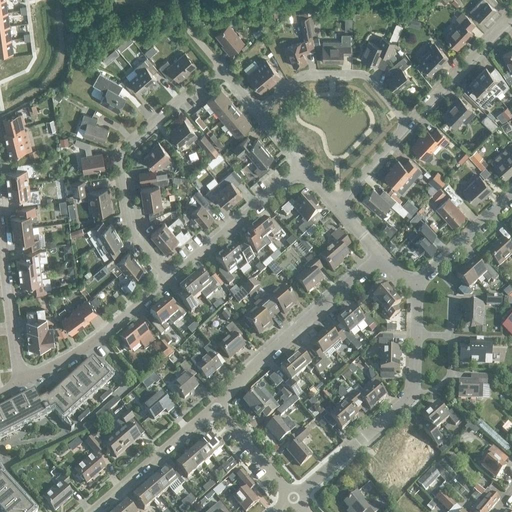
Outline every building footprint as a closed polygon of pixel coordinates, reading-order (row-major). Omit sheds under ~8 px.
[(482,24),(496,10),(493,7),(497,2),(495,0),(480,0),(476,5),(479,8),(473,15),(482,24)] [(7,12),(0,13),(0,26),(9,26),(7,12)] [(445,38),(456,49),(466,39),(467,40),(473,34),(469,30),(475,25),(462,13),(456,19),(460,22),(445,38)] [(305,41),(304,41),(307,50),(308,52),(314,51),(308,17),(300,19),(305,41)] [(396,24),(389,41),(394,43),(395,43),(402,27),(396,24)] [(229,55),(243,43),(228,25),(216,35),(226,47),(224,49),(229,55)] [(9,26),(0,26),(0,40),(11,39),(9,26)] [(350,54),(350,46),(349,46),(349,34),(341,34),(341,46),(322,46),(322,62),(341,62),(342,54),(350,54)] [(262,37),(254,42),(258,49),(261,48),(265,54),(270,51),(262,37)] [(389,41),(381,38),(378,46),(368,42),(360,59),(376,66),(381,54),(389,57),(394,43),(389,41)] [(11,39),(0,40),(0,54),(13,53),(11,39)] [(303,52),(307,50),(304,41),(284,48),(288,58),(289,57),(293,66),(306,62),(303,52)] [(424,68),(423,69),(431,76),(442,65),(441,64),(447,57),(435,44),(418,62),(424,68)] [(511,72),(511,50),(502,55),(511,72)] [(184,75),(195,65),(185,53),(171,65),(167,61),(158,68),(169,81),(174,76),(178,81),(185,75),(184,75)] [(396,92),(410,80),(402,70),(409,65),(403,57),(388,69),(392,74),(386,79),(396,92)] [(157,70),(148,59),(146,58),(133,69),(137,73),(148,86),(156,79),(152,74),(157,70)] [(260,91),(279,76),(266,60),(247,76),(260,91)] [(485,68),(477,77),(490,89),(495,84),(503,92),(509,87),(498,71),(494,68),(490,72),(485,68)] [(117,112),(125,98),(114,92),(118,84),(99,73),(92,85),(103,91),(101,94),(103,96),(100,102),(117,112)] [(148,86),(137,73),(129,80),(127,78),(122,82),(131,92),(136,88),(140,93),(148,86)] [(490,89),(477,77),(469,85),(473,89),(468,94),(483,108),(490,100),(485,94),(490,89)] [(214,111),(228,99),(221,90),(206,102),(214,111)] [(454,128),(472,110),(458,96),(447,107),(448,109),(442,116),(454,128)] [(214,111),(221,120),(236,108),(228,99),(214,111)] [(221,120),(229,128),(243,116),(236,108),(221,120)] [(22,114),(3,119),(5,127),(22,123),(24,122),(22,114)] [(83,135),(103,142),(108,129),(95,125),(97,119),(84,114),(79,127),(85,129),(83,135)] [(243,116),(229,128),(236,137),(251,125),(243,116)] [(188,144),(197,136),(184,121),(169,134),(179,146),(185,141),(188,144)] [(7,134),(4,135),(9,156),(25,152),(20,132),(24,131),(22,123),(5,127),(7,134)] [(422,137),(411,148),(423,159),(425,161),(429,161),(432,158),(432,153),(430,152),(439,143),(442,146),(448,140),(436,129),(431,135),(426,130),(420,136),(422,137)] [(209,137),(215,143),(218,140),(213,134),(209,137)] [(197,140),(211,158),(218,152),(204,135),(197,140)] [(252,159),(265,148),(257,139),(252,143),(247,137),(233,148),(241,157),(246,153),(252,159)] [(87,152),(90,144),(72,138),(70,146),(87,152)] [(223,146),(218,140),(215,143),(220,149),(223,146)] [(152,150),(143,158),(152,169),(160,163),(164,167),(173,159),(169,155),(158,143),(151,149),(152,150)] [(511,145),(506,150),(508,154),(494,167),(505,179),(511,172),(510,171),(511,169),(511,145)] [(265,148),(252,159),(258,166),(253,170),(259,177),(269,168),(266,164),(273,158),(265,148)] [(37,150),(28,152),(29,159),(38,156),(37,150)] [(469,157),(475,164),(482,158),(476,151),(469,157)] [(83,173),(104,169),(102,153),(81,157),(83,173)] [(384,178),(396,189),(410,172),(415,177),(421,171),(408,160),(403,165),(398,161),(392,167),(393,167),(384,178)] [(5,173),(7,186),(28,183),(27,176),(36,175),(35,162),(18,165),(18,171),(5,173)] [(155,171),(138,174),(140,182),(154,180),(156,179),(155,171)] [(226,184),(222,187),(233,201),(241,194),(235,186),(239,183),(230,172),(222,179),(226,184)] [(479,176),(462,191),(474,203),(484,194),(485,196),(492,190),(479,176)] [(428,182),(437,190),(442,185),(432,177),(428,182)] [(142,199),(160,196),(159,190),(164,190),(163,185),(168,184),(167,178),(156,179),(154,180),(155,186),(140,188),(142,199)] [(74,197),(85,194),(83,181),(71,183),(74,197)] [(23,204),(40,202),(38,189),(29,190),(28,183),(7,186),(9,199),(22,198),(23,204)] [(451,197),(456,193),(448,183),(443,188),(451,197)] [(233,201),(222,187),(218,191),(213,186),(205,193),(214,204),(219,200),(225,208),(233,201)] [(93,214),(110,211),(108,196),(109,196),(108,188),(88,192),(90,204),(91,204),(93,214)] [(389,188),(386,192),(404,208),(406,205),(392,192),(393,191),(389,188)] [(404,208),(386,192),(385,191),(381,196),(373,189),(369,193),(362,200),(381,217),(382,216),(386,211),(385,210),(389,204),(391,206),(403,217),(408,211),(404,208)] [(208,202),(198,190),(192,195),(200,204),(191,212),(203,226),(213,218),(203,207),(208,202)] [(294,209),(300,216),(314,203),(307,195),(295,205),(291,201),(280,210),(286,216),(294,209)] [(162,207),(160,196),(142,199),(144,209),(162,207)] [(448,198),(436,209),(452,226),(464,215),(448,198)] [(314,203),(300,216),(303,220),(301,221),(304,224),(298,230),(303,236),(314,226),(309,222),(321,212),(314,203)] [(13,230),(32,227),(31,221),(37,220),(35,207),(16,209),(17,216),(15,216),(15,215),(11,216),(10,217),(11,225),(12,225),(13,230)] [(151,234),(158,242),(171,231),(177,225),(181,222),(182,222),(178,217),(167,226),(164,223),(151,234)] [(255,226),(266,238),(270,234),(273,238),(281,231),(272,220),(268,224),(263,219),(255,226)] [(431,233),(423,223),(418,227),(424,233),(414,242),(425,255),(436,246),(427,237),(431,233)] [(95,246),(116,233),(111,224),(102,229),(99,224),(87,231),(95,246)] [(265,246),(261,242),(266,238),(255,226),(247,232),(249,235),(245,239),(257,254),(265,246)] [(32,227),(13,230),(13,235),(12,235),(13,243),(15,244),(19,244),(18,242),(22,242),(23,249),(40,246),(38,233),(33,234),(32,227)] [(77,230),(70,233),(70,238),(79,235),(77,230)] [(171,231),(158,242),(165,251),(177,240),(181,245),(191,236),(187,231),(183,234),(180,230),(175,235),(171,231)] [(343,250),(349,244),(337,231),(330,237),(336,244),(320,258),(331,271),(339,264),(338,263),(347,255),(343,250)] [(95,246),(101,255),(104,260),(116,253),(113,248),(122,242),(116,233),(95,246)] [(297,241),(306,250),(309,247),(301,237),(297,241)] [(511,254),(511,242),(507,246),(502,240),(487,254),(498,266),(511,254)] [(223,253),(236,268),(243,261),(247,265),(252,261),(244,251),(239,255),(231,246),(223,253)] [(47,262),(46,250),(24,253),(24,260),(17,261),(18,273),(40,271),(39,263),(47,262)] [(123,271),(137,259),(130,251),(119,261),(115,256),(104,266),(108,271),(116,264),(123,271)] [(236,268),(223,253),(215,259),(223,269),(218,273),(228,285),(233,281),(228,274),(236,268)] [(306,292),(321,279),(315,272),(320,268),(310,256),(305,260),(307,262),(304,264),(309,269),(296,280),(306,292)] [(137,259),(123,271),(126,276),(123,278),(123,280),(126,283),(121,287),(125,291),(136,282),(132,277),(144,268),(137,259)] [(465,268),(477,281),(482,277),(487,283),(490,280),(492,282),(498,277),(487,265),(483,269),(475,260),(465,268)] [(477,281),(465,268),(456,276),(463,285),(457,290),(462,296),(469,296),(472,293),(468,289),(477,281)] [(40,271),(18,273),(20,286),(28,285),(28,292),(51,289),(49,277),(41,278),(40,271)] [(199,272),(189,281),(200,294),(206,289),(211,295),(220,288),(212,278),(207,282),(199,272)] [(258,287),(253,280),(243,289),(248,295),(258,287)] [(194,299),(200,294),(189,281),(179,289),(180,291),(175,295),(191,313),(200,305),(194,299)] [(379,306),(392,294),(384,286),(380,282),(365,295),(370,300),(372,298),(379,306)] [(228,291),(233,297),(236,294),(231,288),(228,291)] [(268,295),(261,301),(274,315),(280,310),(283,313),(295,303),(282,288),(270,298),(268,295)] [(392,294),(379,306),(386,313),(384,315),(388,320),(398,311),(394,306),(399,303),(392,294)] [(501,306),(501,297),(486,296),(486,305),(501,306)] [(71,333),(89,320),(88,320),(98,313),(86,299),(72,310),(73,311),(61,320),(71,333)] [(166,300),(158,307),(169,321),(173,317),(178,322),(186,315),(177,304),(172,308),(166,300)] [(274,315),(261,301),(254,307),(257,310),(245,320),(247,321),(244,324),(250,330),(252,328),(258,335),(270,325),(267,321),(274,315)] [(483,313),(483,304),(461,303),(461,312),(464,312),(464,327),(481,327),(482,318),(479,318),(479,313),(483,313)] [(169,321),(158,307),(150,314),(156,322),(152,325),(161,336),(169,329),(164,324),(169,321)] [(343,314),(356,328),(362,323),(367,329),(373,324),(364,315),(360,318),(351,307),(343,314)] [(221,316),(226,322),(231,318),(226,312),(221,316)] [(343,314),(335,321),(340,326),(336,329),(349,344),(354,340),(349,334),(356,328),(343,314)] [(29,353),(37,349),(37,348),(49,346),(49,345),(54,344),(52,328),(47,329),(46,319),(27,322),(28,331),(27,331),(29,344),(28,344),(29,353)] [(120,339),(124,344),(124,346),(124,348),(125,349),(127,350),(129,349),(130,351),(140,343),(144,348),(153,341),(138,324),(120,339)] [(235,355),(244,347),(238,340),(242,336),(232,324),(225,330),(231,337),(219,347),(228,359),(234,353),(235,355)] [(327,328),(319,335),(330,348),(338,341),(340,343),(345,339),(349,344),(336,329),(331,333),(327,328)] [(316,358),(325,369),(330,365),(322,355),(330,348),(319,335),(310,342),(314,347),(310,351),(316,358)] [(380,349),(380,359),(398,359),(398,349),(391,349),(392,340),(378,340),(377,349),(380,349)] [(490,365),(490,341),(469,341),(469,348),(459,347),(459,364),(490,365)] [(173,353),(164,342),(157,347),(161,352),(157,356),(162,362),(173,353)] [(191,361),(207,380),(221,367),(214,359),(218,356),(209,345),(203,351),(208,357),(203,361),(200,357),(195,357),(191,361)] [(299,352),(290,360),(301,373),(305,369),(309,373),(313,370),(318,375),(325,369),(316,358),(309,363),(299,352)] [(0,511),(31,511),(33,511),(12,489),(2,477),(0,473),(0,437),(51,411),(55,409),(64,418),(109,377),(92,359),(87,363),(81,369),(76,373),(70,379),(65,383),(59,389),(54,393),(48,399),(46,397),(45,398),(40,403),(39,401),(34,392),(13,403),(8,405),(0,409),(0,511)] [(398,359),(380,359),(379,377),(381,380),(393,380),(393,370),(397,370),(398,359)] [(295,378),(301,373),(290,360),(279,369),(289,380),(284,385),(296,398),(301,393),(295,386),(299,382),(295,378)] [(173,387),(184,399),(197,387),(191,380),(195,376),(184,363),(179,367),(186,376),(173,387)] [(348,371),(340,378),(345,383),(352,376),(348,371)] [(459,382),(458,398),(476,399),(482,399),(482,385),(485,385),(486,376),(471,376),(471,382),(459,382)] [(374,384),(366,391),(377,404),(385,396),(381,391),(385,387),(376,377),(371,381),(374,384)] [(322,383),(314,390),(318,394),(326,387),(322,383)] [(280,393),(286,400),(291,396),(285,389),(280,393)] [(357,389),(348,396),(357,407),(361,403),(368,411),(377,404),(366,391),(362,394),(357,389)] [(102,403),(111,394),(108,391),(99,400),(102,403)] [(266,418),(278,407),(271,400),(267,404),(255,391),(243,401),(250,409),(251,408),(259,417),(262,414),(266,418)] [(335,407),(338,410),(349,423),(357,416),(352,411),(357,407),(348,396),(344,392),(339,396),(343,401),(335,407)] [(168,413),(174,408),(161,394),(144,409),(154,420),(165,410),(168,413)] [(116,397),(82,427),(86,432),(120,402),(116,397)] [(313,399),(308,404),(312,409),(317,405),(313,399)] [(281,416),(292,406),(288,402),(277,411),(281,416)] [(428,410),(440,424),(448,418),(454,425),(459,421),(450,410),(445,415),(436,404),(428,410)] [(318,416),(311,408),(307,412),(314,419),(318,416)] [(335,425),(340,430),(349,423),(338,410),(330,418),(327,414),(322,419),(331,429),(335,425)] [(421,417),(426,423),(420,429),(437,447),(443,442),(433,431),(440,424),(428,410),(421,417)] [(80,423),(89,415),(86,412),(77,420),(80,423)] [(128,412),(121,419),(117,423),(123,430),(105,445),(116,458),(139,438),(133,431),(138,427),(131,419),(133,417),(128,412)] [(278,442),(289,432),(278,418),(267,428),(278,442)] [(474,426),(505,454),(510,449),(479,421),(474,426)] [(410,423),(398,433),(412,448),(423,438),(410,423)] [(286,452),(299,467),(311,457),(300,444),(308,437),(302,430),(288,442),(292,446),(286,452)] [(398,433),(387,443),(401,458),(412,448),(398,433)] [(200,444),(211,457),(220,450),(219,450),(223,446),(217,440),(214,443),(208,437),(200,444)] [(96,455),(101,451),(91,439),(85,444),(96,455)] [(77,440),(67,449),(71,454),(81,445),(77,440)] [(387,443),(376,453),(389,468),(401,458),(387,443)] [(192,451),(203,464),(211,457),(200,444),(192,451)] [(495,479),(505,467),(503,466),(507,460),(492,447),(487,453),(490,456),(480,467),(495,479)] [(203,464),(192,451),(183,458),(195,471),(203,464)] [(376,453),(368,459),(382,475),(389,468),(376,453)] [(86,484),(104,468),(93,456),(75,471),(86,484)] [(195,471),(183,458),(175,465),(187,478),(195,471)] [(230,459),(220,468),(227,475),(237,467),(230,459)] [(368,459),(361,466),(374,481),(382,475),(368,459)] [(157,475),(168,489),(177,482),(165,468),(157,475)] [(227,475),(220,468),(216,472),(222,479),(227,475)] [(425,490),(439,476),(432,469),(418,483),(425,490)] [(249,491),(254,487),(241,472),(236,476),(246,488),(233,499),(244,511),(246,511),(258,502),(249,491)] [(59,485),(43,499),(54,511),(72,496),(68,491),(73,487),(62,475),(55,481),(59,485)] [(168,489),(157,475),(149,482),(160,496),(168,489)] [(211,481),(206,485),(210,490),(215,486),(211,481)] [(160,496),(149,482),(141,489),(152,503),(160,496)] [(210,490),(206,485),(202,489),(206,494),(210,490)] [(480,496),(493,507),(499,499),(486,489),(484,492),(476,486),(473,490),(475,491),(475,492),(480,496)] [(431,495),(441,506),(448,499),(438,488),(431,495)] [(152,503),(141,489),(132,497),(144,510),(152,503)] [(212,492),(204,499),(207,502),(215,496),(212,492)] [(375,511),(379,509),(375,503),(369,508),(356,493),(344,504),(351,511),(375,511)] [(488,511),(493,507),(480,496),(470,510),(472,511),(488,511)] [(455,506),(448,499),(441,506),(447,511),(462,511),(459,509),(461,508),(459,506),(458,508),(455,506)] [(118,510),(119,511),(134,511),(126,502),(118,510)] [(182,505),(186,510),(191,506),(187,502),(182,505)] [(208,511),(225,511),(219,503),(208,511)]
